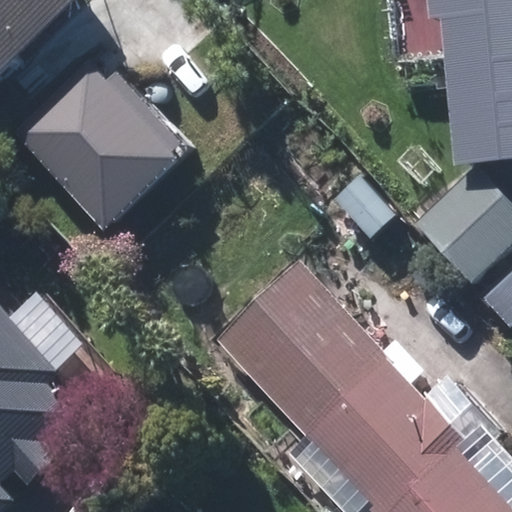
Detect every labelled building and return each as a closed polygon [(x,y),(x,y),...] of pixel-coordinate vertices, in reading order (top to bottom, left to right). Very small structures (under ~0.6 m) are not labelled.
[(0,0),(0,110),(118,0),(0,0)] [(458,22),(475,171),(511,166),(511,0),(444,0),(447,23),(458,22)] [(103,71),(37,135),(118,219),(185,154),(103,71)] [(429,227),(485,288),(511,263),(511,196),(490,171),(429,227)] [(385,227),(405,210),(386,190),(367,208),(385,227)] [(384,511),(511,511),(511,483),(495,466),(500,460),(311,262),(228,342),(388,509),(384,511)] [(0,511),(22,511),(31,504),(16,489),(31,474),(46,491),(77,462),(65,448),(97,419),(69,389),(82,378),(0,287),(0,511)]
